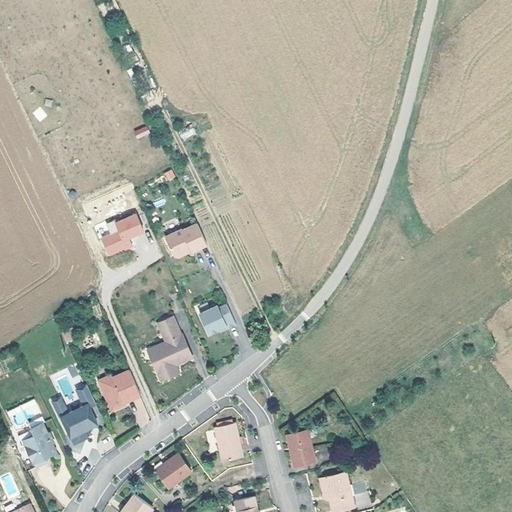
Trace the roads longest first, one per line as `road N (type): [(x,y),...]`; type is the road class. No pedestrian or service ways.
road 1 (unclassified): [(432,0),(385,176),(353,249),(307,315),(235,380)]
road 2 (unclassified): [(235,380),(134,450),(96,487),(85,511)]
road 3 (residential): [(287,511),(259,412),(235,380)]
